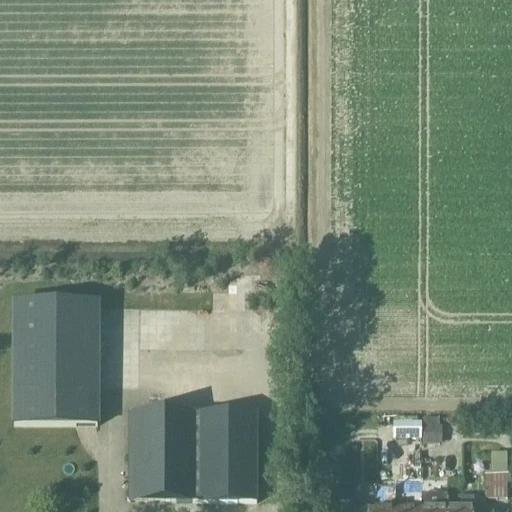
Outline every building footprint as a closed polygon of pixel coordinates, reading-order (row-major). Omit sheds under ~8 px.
[(14,303),(14,426),(97,426),(97,303),(14,303)] [(128,415),(128,504),(191,504),(191,505),(255,505),(255,415),(192,415),(128,415)] [(422,445),(431,445),(441,445),(441,418),(423,418),(422,445)] [(419,426),(394,426),(394,442),(419,442),(419,426)] [(506,454),(490,454),(490,473),(485,473),(485,500),(506,500),(506,454)] [(358,484),(339,485),(339,463),(325,463),(325,503),(358,503),(358,484)] [(446,511),(447,511),(447,497),(421,497),(421,511),(420,511),(446,511)] [(473,511),(473,500),(461,500),(461,511),(447,511),(446,511),(473,511)]
